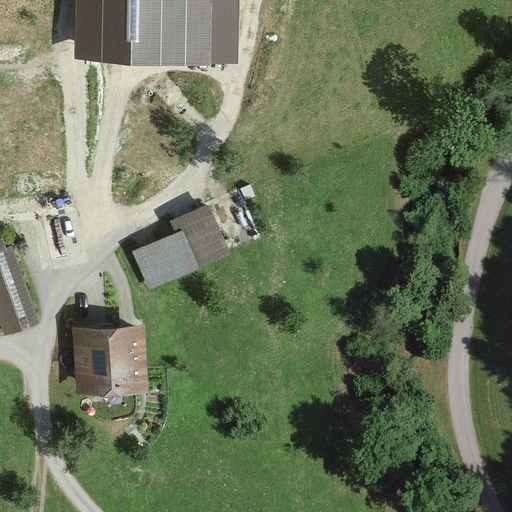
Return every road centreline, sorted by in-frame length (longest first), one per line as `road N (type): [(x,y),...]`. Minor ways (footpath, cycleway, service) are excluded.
road 1 (track): [(30,362),(55,301),(78,272),(188,184),(223,113),(251,0)]
road 2 (unclassified): [(511,161),(479,247),(459,386),(495,511)]
road 3 (track): [(0,352),(30,362),(64,477),(92,511)]
